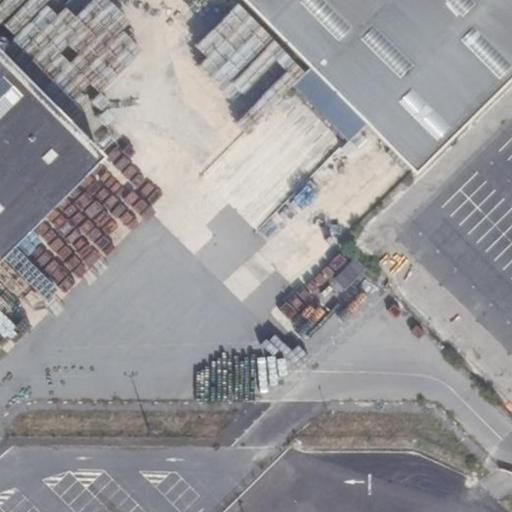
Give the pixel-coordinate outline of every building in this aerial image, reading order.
[(511,0),(239,0),(409,169),(412,173),(511,69),(511,0)] [(31,48),(65,30),(58,18),(25,36),(31,48)] [(0,252),(100,154),(0,53),(0,252)] [(343,290),(364,268),(353,257),(332,279),(343,290)] [(294,288),(269,313),(297,340),(321,316),(294,288)]
